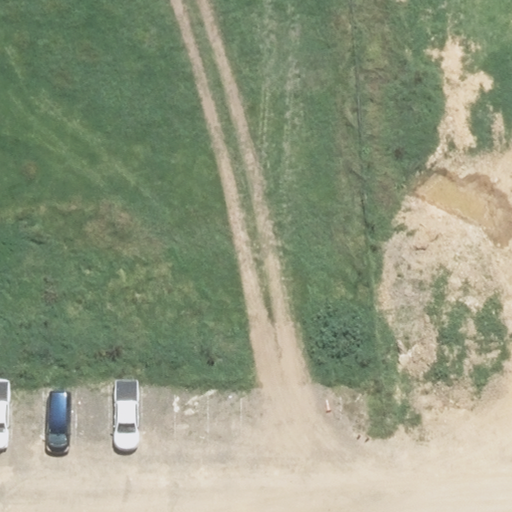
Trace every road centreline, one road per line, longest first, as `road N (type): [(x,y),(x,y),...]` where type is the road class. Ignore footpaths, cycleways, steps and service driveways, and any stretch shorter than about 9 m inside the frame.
road 1 (unknown): [(511,403),(0,413)]
road 2 (unknown): [(291,408),(280,0)]
